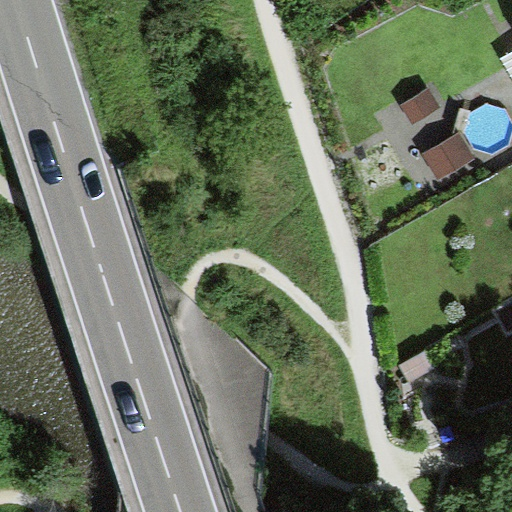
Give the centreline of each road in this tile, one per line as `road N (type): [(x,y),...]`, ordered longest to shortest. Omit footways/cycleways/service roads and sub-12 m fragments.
road 1 (primary): [(16,0),(183,511)]
road 2 (track): [(0,200),(156,356),(345,488),(395,511)]
road 3 (track): [(390,455),(368,412),(361,345),(272,0)]
road 4 (track): [(249,511),(186,336),(185,297),(205,258),(232,254),(261,264),(361,345)]
road 5 (track): [(511,439),(438,463),(390,455)]
